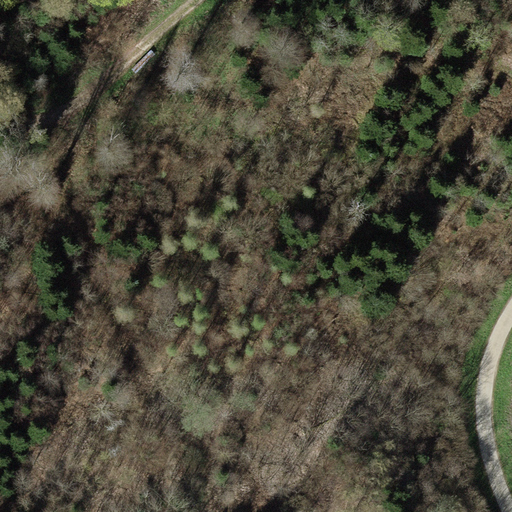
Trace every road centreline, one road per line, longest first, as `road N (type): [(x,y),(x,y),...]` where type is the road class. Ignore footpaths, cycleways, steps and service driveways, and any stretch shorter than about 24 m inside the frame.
road 1 (track): [(0,136),(73,110),(202,0)]
road 2 (track): [(511,311),(487,375),(486,434),(510,511)]
